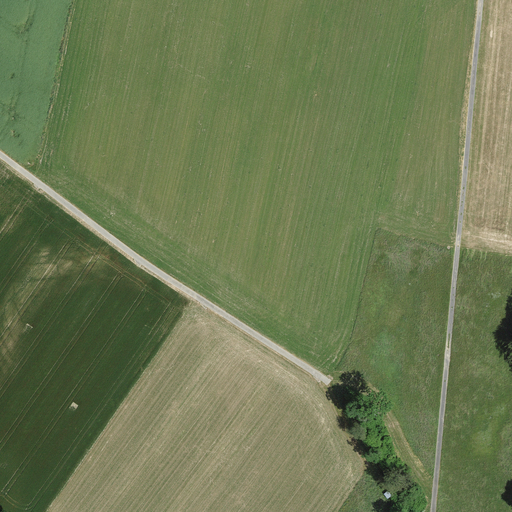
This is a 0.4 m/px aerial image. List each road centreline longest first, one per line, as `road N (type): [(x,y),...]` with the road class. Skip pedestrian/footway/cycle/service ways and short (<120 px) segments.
road 1 (track): [(482,0),(434,511)]
road 2 (track): [(0,152),(158,273),(323,380),(366,388)]
